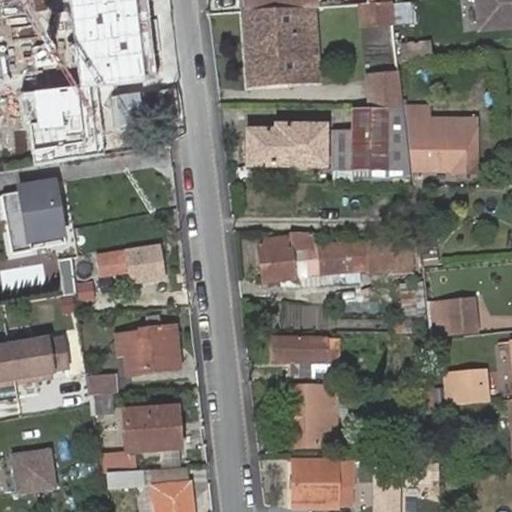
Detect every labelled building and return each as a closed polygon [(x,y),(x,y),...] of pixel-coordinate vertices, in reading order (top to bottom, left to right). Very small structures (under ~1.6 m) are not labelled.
[(75,0),(79,30),(132,23),(128,0),(75,0)] [(242,0),(243,13),(285,10),(316,8),(315,0),(242,0)] [(511,0),(478,0),(481,28),(511,25),(511,0)] [(366,5),(358,5),(359,29),(392,26),(392,3),(366,5)] [(289,66),(295,65),(294,61),(313,61),(310,9),(285,10),(289,66)] [(285,10),(243,13),(248,88),(315,82),(313,61),(294,61),(295,65),(289,66),(285,10)] [(431,56),(430,39),(403,42),(404,59),(431,56)] [(34,70),(41,142),(102,136),(100,113),(131,110),(126,61),(34,70)] [(403,91),(401,72),(367,74),(368,94),(403,91)] [(368,94),(368,113),(405,114),(405,108),(403,91),(368,94)] [(431,112),(406,111),(407,124),(430,124),(431,112)] [(330,141),(330,186),(406,187),(401,114),(368,113),(353,113),(352,141),(330,141)] [(407,124),(413,166),(455,167),(454,175),(476,175),(476,125),(430,124),(407,124)] [(248,135),(247,168),(321,170),(322,130),(274,128),(274,135),(248,135)] [(19,217),(26,252),(30,251),(27,234),(61,228),(53,183),(19,188),(20,192),(21,199),(23,210),(24,217),(19,217)] [(18,210),(15,193),(7,194),(10,212),(18,210)] [(19,217),(6,220),(12,254),(26,252),(19,217)] [(61,228),(27,234),(30,251),(63,245),(61,228)] [(307,235),(289,235),(289,239),(257,243),(261,282),(291,279),(289,252),(300,251),(304,277),(372,269),(368,240),(309,248),(307,235)] [(159,247),(97,255),(100,276),(128,272),(129,281),(163,276),(161,263),(159,247)] [(78,311),(97,311),(96,281),(77,281),(78,311)] [(475,329),(474,307),(449,307),(434,307),(436,333),(452,331),(475,329)] [(175,368),(171,330),(141,334),(141,336),(117,339),(119,354),(128,354),(131,373),(175,368)] [(0,377),(50,370),(50,368),(66,366),(61,334),(45,336),(45,334),(0,341),(0,377)] [(327,339),(269,338),(269,363),(286,363),(292,363),(291,376),(326,376),(326,363),(327,339)] [(476,388),(490,387),(489,371),(474,373),(476,388)] [(461,404),(492,401),(490,387),(476,388),(474,373),(459,375),(444,376),(447,405),(461,404)] [(113,376),(86,378),(90,395),(114,393),(113,376)] [(328,412),(333,412),(334,388),(292,388),(292,448),(314,448),(314,429),(327,428),(328,412)] [(90,395),(91,404),(92,412),(116,411),(114,393),(90,395)] [(174,408),(123,412),(127,451),(177,448),(174,408)] [(334,447),(333,412),(328,412),(327,428),(314,429),(314,448),(334,447)] [(435,429),(417,431),(420,454),(437,453),(435,429)] [(8,458),(14,493),(49,487),(43,452),(8,458)] [(105,458),(106,473),(126,471),(126,458),(105,458)] [(446,511),(443,459),(427,459),(427,465),(427,487),(420,486),(421,487),(424,511),(446,511)] [(336,474),(347,474),(347,464),(292,463),(292,509),(336,510),(336,502),(336,474)] [(427,465),(388,464),(388,486),(421,487),(420,486),(427,487),(427,465)] [(189,483),(188,467),(150,470),(132,471),(133,486),(152,486),(189,483)] [(126,471),(106,473),(107,487),(133,486),(132,471),(126,471)] [(348,503),(347,474),(336,474),(336,502),(348,503)] [(191,511),(189,483),(152,486),(153,511),(191,511)]
